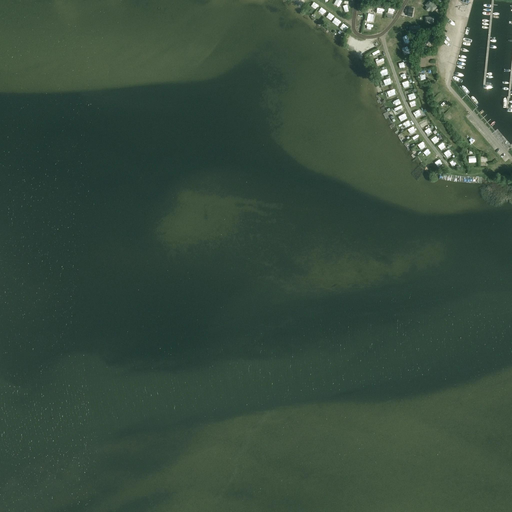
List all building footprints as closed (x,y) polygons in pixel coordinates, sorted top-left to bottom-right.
[(318,4),(314,9),(319,13),(323,8),(318,4)] [(325,9),(321,14),(326,18),(330,13),(325,9)] [(340,20),(336,24),(341,28),(345,23),(340,20)] [(328,27),(325,31),(337,43),(341,40),(339,37),(338,38),(328,27)] [(445,96),(440,100),(444,106),(450,101),(445,96)] [(399,111),(401,116),(408,113),(406,108),(399,111)] [(454,118),(458,124),(464,120),(461,114),(454,118)] [(437,131),(432,135),(436,139),(441,135),(437,131)] [(423,136),(415,140),(419,146),(426,142),(423,136)] [(482,139),(476,145),(479,147),(484,141),(482,139)] [(423,147),(426,151),(431,147),(427,143),(423,147)] [(483,150),(488,154),(492,149),(488,145),(483,150)]
